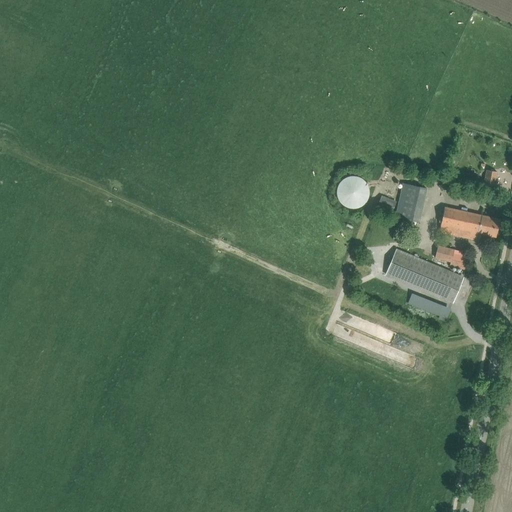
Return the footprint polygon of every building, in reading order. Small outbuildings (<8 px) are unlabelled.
[(484,184),(494,186),(497,172),(487,170),(484,184)] [(345,175),(340,204),(366,209),(372,180),(345,175)] [(395,217),(419,222),(426,189),(403,184),(395,217)] [(377,207),(392,213),(396,202),(382,197),(377,207)] [(439,232),(469,239),(479,241),(481,234),(495,238),(499,220),(444,207),(439,232)] [(449,266),(464,269),(467,257),(453,254),(454,250),(437,246),(435,258),(450,262),(449,266)] [(385,275),(452,303),(464,277),(396,248),(385,275)] [(408,304),(446,316),(450,305),(412,293),(408,304)]
